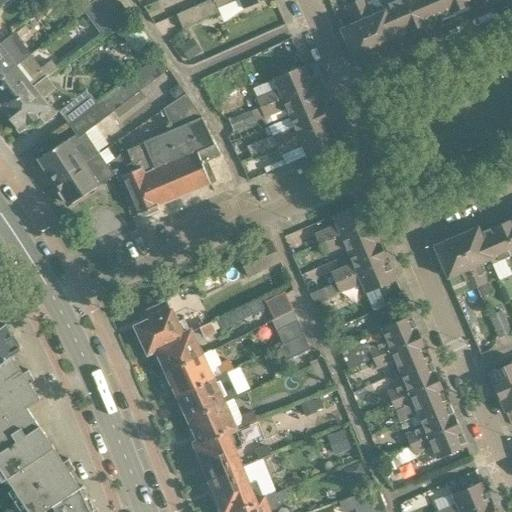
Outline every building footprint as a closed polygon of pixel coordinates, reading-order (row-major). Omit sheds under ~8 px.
[(103,30),(121,18),(108,0),(102,0),(91,8),(97,17),(95,19),(103,30)] [(213,0),(177,16),(184,31),(220,15),(218,9),(239,0),(244,10),(267,0),(213,0)] [(396,39),(382,7),(378,0),(359,0),(354,2),(376,52),(399,43),(397,38),(396,39)] [(417,29),(404,0),(394,0),(395,1),(382,7),(396,39),(397,38),(417,29)] [(439,20),(430,0),(404,0),(417,29),(439,20)] [(461,10),(456,0),(430,0),(439,20),(461,10)] [(483,1),(482,0),(456,0),(461,10),(483,1)] [(376,52),(354,2),(343,7),(346,16),(350,15),(354,23),(340,29),(351,54),(350,57),(354,59),(355,62),(358,60),(362,61),(366,57),(376,52)] [(137,57),(152,46),(136,24),(122,35),(137,57)] [(0,80),(17,67),(6,53),(21,41),(15,34),(0,45),(0,80)] [(189,61),(202,51),(192,38),(179,48),(189,61)] [(0,102),(5,108),(5,109),(47,78),(58,70),(51,60),(41,68),(32,56),(17,67),(0,80),(0,102)] [(54,182),(97,152),(85,133),(169,70),(159,56),(96,103),(68,125),(76,136),(39,159),(40,161),(39,165),(44,171),(47,172),(54,182)] [(256,98),(260,109),(313,86),(304,66),(274,79),(278,89),(256,98)] [(5,109),(5,108),(2,110),(21,133),(41,117),(46,122),(55,115),(43,99),(56,89),(47,78),(5,109)] [(175,101),(185,94),(178,85),(168,92),(175,101)] [(313,86),(260,109),(264,118),(287,109),(291,118),(321,105),(313,86)] [(59,112),(68,125),(96,103),(87,91),(59,112)] [(172,130),(202,117),(186,94),(185,94),(175,101),(164,109),(172,130)] [(321,105),(291,118),(294,126),(272,136),(277,147),(329,125),(321,105)] [(233,131),(255,122),(250,111),(228,120),(233,131)] [(202,117),(172,130),(127,149),(135,170),(122,175),(139,215),(141,215),(141,214),(156,207),(157,208),(158,207),(158,206),(167,203),(168,203),(170,202),(170,201),(177,198),(178,199),(179,198),(180,197),(198,189),(198,190),(199,189),(200,188),(216,182),(208,162),(221,156),(202,117)] [(329,125),(277,147),(244,161),(248,171),(244,172),(247,181),(268,172),(265,165),(281,158),(280,156),(303,147),(307,157),(337,144),(329,125)] [(113,176),(97,152),(54,182),(60,191),(59,195),(63,201),(66,201),(69,205),(87,193),(91,194),(93,193),(94,188),(113,176)] [(130,162),(126,152),(108,163),(113,170),(130,162)] [(316,236),(319,245),(371,223),(363,203),(333,215),(338,226),(316,236)] [(511,219),(502,224),(511,248),(511,219)] [(371,223),(319,245),(324,255),(346,246),(349,254),(379,242),(371,223)] [(511,277),(511,248),(502,224),(480,233),(492,260),(493,264),(505,259),(509,268),(507,268),(511,278),(511,277)] [(492,260),(480,233),(478,227),(456,237),(478,288),(488,283),(484,274),(482,275),(478,266),(492,260)] [(478,288),(456,237),(434,246),(448,278),(461,273),(465,282),(463,283),(467,292),(478,288)] [(249,276),(282,262),(273,241),(240,256),(249,276)] [(379,242),(349,254),(353,264),(316,280),(319,289),(387,260),(379,242)] [(387,260),(319,289),(311,293),(316,304),(362,284),(366,293),(396,280),(387,260)] [(176,296),(172,287),(159,293),(163,301),(176,296)] [(156,349),(191,333),(185,319),(176,323),(168,303),(145,313),(148,321),(136,327),(141,337),(139,340),(143,348),(147,350),(148,353),(156,349)] [(283,345),(304,335),(293,310),(292,310),(274,320),(271,321),(283,345)] [(489,317),(498,338),(511,333),(501,311),(489,317)] [(348,370),(373,360),(421,339),(411,316),(381,329),(387,342),(378,346),(377,345),(368,348),(365,342),(341,353),(348,370)] [(221,326),(218,321),(212,324),(211,322),(199,328),(203,338),(216,332),(214,329),(221,326)] [(0,363),(12,356),(21,350),(21,349),(15,338),(11,337),(5,324),(0,327),(0,363)] [(166,371),(201,355),(191,333),(156,349),(160,358),(159,361),(162,369),(166,370),(166,371)] [(310,349),(304,335),(283,345),(279,346),(286,361),(310,349)] [(421,339),(373,360),(377,369),(386,365),(385,363),(394,359),(400,373),(430,360),(421,339)] [(212,379),(201,355),(166,371),(167,372),(166,376),(170,384),(173,386),(177,395),(212,379)] [(12,356),(0,363),(0,470),(27,511),(42,511),(81,486),(79,487),(69,472),(74,469),(67,459),(62,462),(27,407),(40,399),(29,382),(34,379),(28,369),(23,372),(12,356)] [(229,359),(221,363),(216,365),(221,375),(226,372),(234,369),(229,359)] [(430,360),(400,373),(406,386),(397,390),(396,388),(387,392),(391,402),(439,381),(430,360)] [(497,393),(511,386),(511,363),(488,373),(497,393)] [(212,379),(177,395),(181,404),(180,407),(184,416),(188,417),(189,420),(223,404),(217,391),(227,386),(225,383),(237,377),(234,369),(221,375),(212,379)] [(439,381),(391,402),(396,413),(405,409),(404,407),(413,403),(418,415),(448,403),(439,381)] [(511,386),(497,393),(505,413),(511,410),(511,386)] [(306,417),(317,412),(312,399),(300,404),(306,417)] [(448,403),(418,415),(424,429),(415,433),(414,431),(405,435),(409,445),(458,424),(448,403)] [(223,404),(189,420),(187,422),(192,432),(195,433),(199,442),(226,430),(234,427),(223,404)] [(251,410),(240,415),(244,426),(256,421),(251,410)] [(458,424),(409,445),(414,455),(423,451),(423,449),(432,446),(437,459),(467,446),(458,424)] [(226,430),(199,442),(194,443),(195,446),(194,450),(198,461),(201,462),(202,465),(203,464),(210,481),(241,468),(226,430)] [(342,431),(329,436),(336,455),(350,450),(342,431)] [(259,461),(271,455),(266,444),(254,450),(259,461)] [(353,478),(365,474),(360,460),(343,467),(346,476),(353,478)] [(241,468),(210,481),(215,492),(214,493),(216,496),(214,500),(218,511),(220,511),(232,511),(264,501),(263,498),(256,481),(248,485),(241,468)] [(440,511),(465,511),(490,501),(482,481),(452,494),(457,505),(440,511)] [(93,511),(84,491),(85,490),(83,487),(83,488),(82,487),(81,486),(42,511),(93,511)] [(357,511),(376,511),(385,508),(378,487),(352,498),(357,511)] [(263,498),(264,501),(232,511),(267,511),(268,511),(278,508),(276,503),(290,498),(286,489),(263,498)] [(494,511),(490,501),(465,511),(494,511)]
